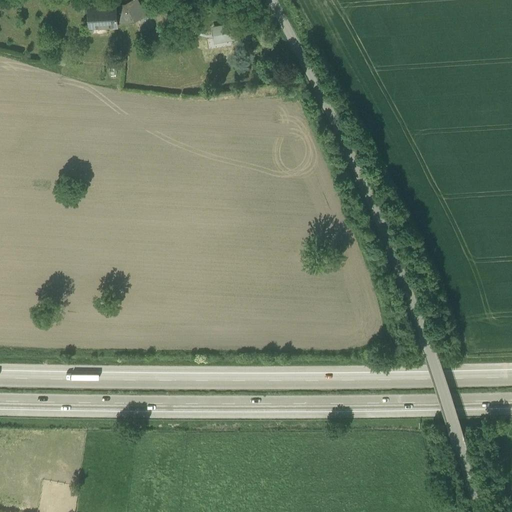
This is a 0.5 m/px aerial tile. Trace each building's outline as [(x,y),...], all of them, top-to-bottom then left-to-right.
[(138,0),(134,0),(125,5),(133,19),(132,19),(133,22),(146,15),(138,0)] [(115,3),(88,5),(89,27),(117,25),(116,20),(116,6),(115,3)] [(125,5),(116,6),(116,20),(132,19),(133,19),(125,5)] [(177,8),(171,9),(173,23),(179,22),(177,8)] [(238,23),(221,26),(221,28),(212,29),(214,40),(223,38),(225,40),(240,37),(239,31),(239,30),(238,23)]
